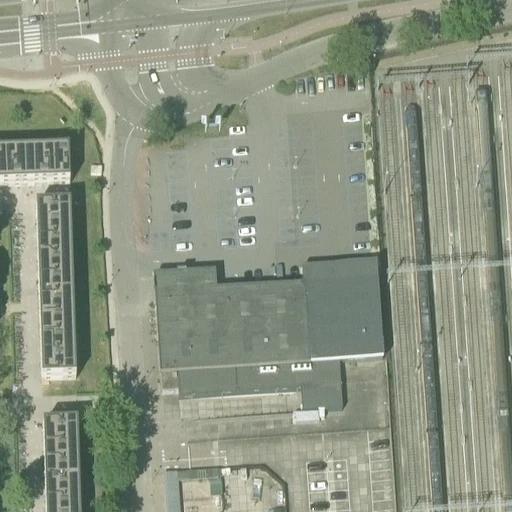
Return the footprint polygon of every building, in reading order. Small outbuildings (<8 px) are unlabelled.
[(68,152),(0,154),(0,188),(21,188),(69,187),(68,152)] [(70,207),(35,208),(41,382),(75,381),(70,207)] [(171,303),(155,304),(160,378),(177,377),(178,394),(179,401),(247,397),(285,394),(286,394),(300,393),(301,415),(342,412),(339,366),(382,363),(376,263),(301,268),(302,288),(286,289),(216,294),(171,296),(171,303)] [(177,377),(160,378),(161,395),(178,394),(177,377)] [(79,511),(76,425),(42,426),(45,511),(79,511)] [(167,511),(180,511),(179,475),(166,475),(167,511)]
